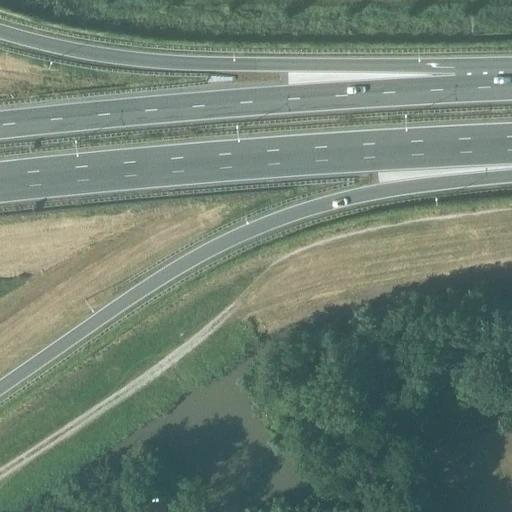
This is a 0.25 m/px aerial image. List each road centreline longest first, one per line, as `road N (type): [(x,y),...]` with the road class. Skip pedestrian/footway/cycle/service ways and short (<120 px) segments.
road 1 (trunk): [(0,389),(204,252),(270,222),(370,192),(511,175)]
road 2 (trunk): [(511,68),(133,60),(0,32)]
road 3 (trunk): [(511,87),(241,101),(0,125)]
road 4 (trunk): [(0,182),(511,143)]
